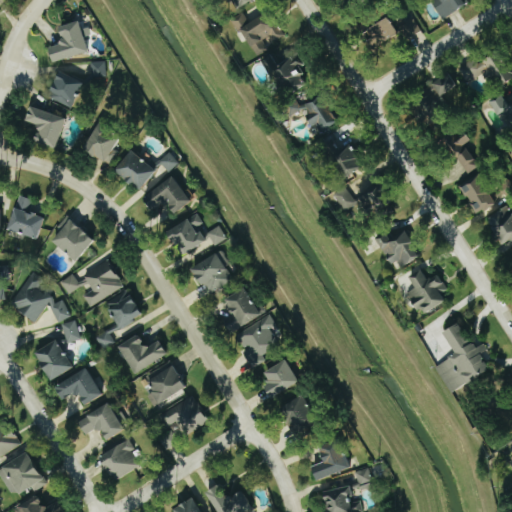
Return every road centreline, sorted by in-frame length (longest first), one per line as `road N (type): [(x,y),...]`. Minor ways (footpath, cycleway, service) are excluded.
road 1 (residential): [(292,511),(280,472),(120,222),(79,183),(0,157)]
road 2 (residential): [(511,332),(299,0)]
road 3 (residential): [(99,511),(0,352)]
road 4 (residential): [(361,97),(511,0)]
road 5 (residential): [(114,511),(250,425)]
